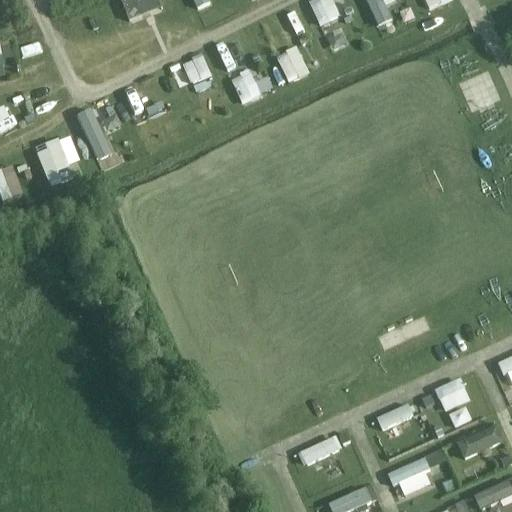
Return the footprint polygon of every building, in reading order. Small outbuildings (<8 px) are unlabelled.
[(97,11),(99,15),(108,11),(103,0),(76,0),(69,4),(76,20),(97,11)] [(120,0),(129,23),(162,10),(158,0),(120,0)] [(208,0),(192,0),(198,11),(211,5),(208,0)] [(314,19),(331,9),(325,0),(311,0),(305,4),(314,19)] [(374,25),(393,18),(386,0),(378,0),(366,5),(374,25)] [(399,0),(391,4),(397,18),(408,13),(401,0),(399,0)] [(505,4),(485,11),(491,29),(511,22),(505,4)] [(101,42),(127,36),(122,14),(97,20),(101,42)] [(333,14),(314,26),(327,45),(345,33),(333,14)] [(84,50),(101,39),(92,24),(74,36),(84,50)] [(269,46),(279,73),(301,65),(291,38),(269,46)] [(195,46),(175,55),(185,77),(205,67),(195,46)] [(224,70),(235,95),(254,87),(243,61),(224,70)] [(199,106),(218,98),(209,76),(190,84),(199,106)] [(129,80),(119,85),(130,105),(139,101),(129,80)] [(83,107),(73,110),(80,133),(90,130),(83,107)] [(168,122),(158,125),(152,107),(132,114),(142,145),(172,135),(168,122)] [(53,145),(60,166),(74,162),(67,140),(53,145)] [(112,169),(100,144),(90,149),(102,174),(112,169)] [(46,183),(55,179),(44,151),(35,155),(46,183)] [(12,201),(1,172),(0,172),(0,198),(3,205),(12,201)] [(458,383),(439,392),(448,412),(467,403),(458,383)] [(407,406),(377,419),(385,433),(413,417),(407,406)] [(496,427),(459,445),(467,461),(502,443),(496,427)] [(332,440),(306,452),(313,471),(339,460),(332,440)] [(424,459),(389,473),(400,501),(434,488),(424,459)] [(511,480),(474,496),(484,508),(511,495),(511,480)] [(366,491),(330,508),(331,511),(356,511),(373,505),(366,491)]
